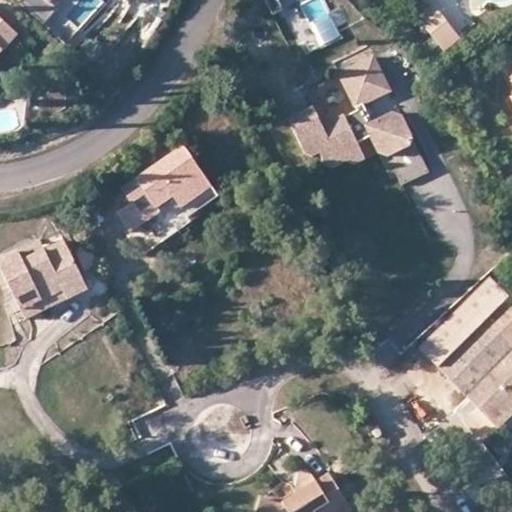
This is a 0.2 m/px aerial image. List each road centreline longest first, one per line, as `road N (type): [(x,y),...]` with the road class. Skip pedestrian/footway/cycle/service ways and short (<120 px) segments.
road 1 (tertiary): [(0,180),(74,160),(160,84),(206,0)]
road 2 (residential): [(458,511),(379,387),(351,367),(323,362),(260,377)]
road 3 (residential): [(260,377),(191,405),(181,431),(195,461),(226,469),(254,451),(259,429)]
